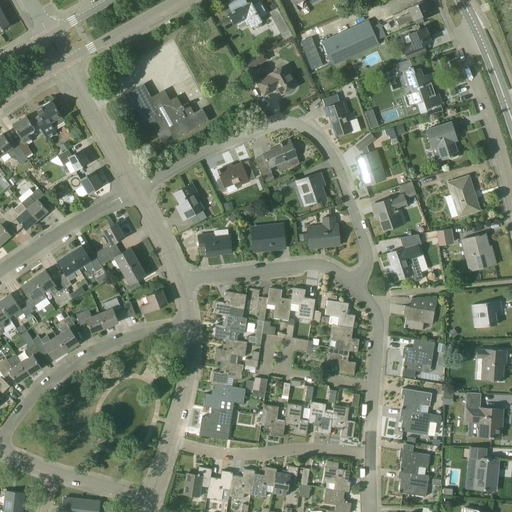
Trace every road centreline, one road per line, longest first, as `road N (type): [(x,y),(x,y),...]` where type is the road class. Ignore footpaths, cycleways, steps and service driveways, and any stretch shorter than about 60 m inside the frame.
road 1 (unclassified): [(352,285),(367,264),(364,242),(340,167),(311,128),(268,124),(133,189)]
road 2 (unclassified): [(0,443),(42,389),(98,348),(167,329),(189,331)]
road 3 (unclassified): [(370,453),(221,453),(167,443)]
road 4 (unclassified): [(352,285),(314,265),(178,279)]
road 5 (unclassified): [(479,37),(465,49),(511,183)]
road 6 (unclassified): [(0,270),(133,189)]
road 7 (unclassified): [(133,189),(63,64)]
road 8 (unclassified): [(63,64),(176,0)]
